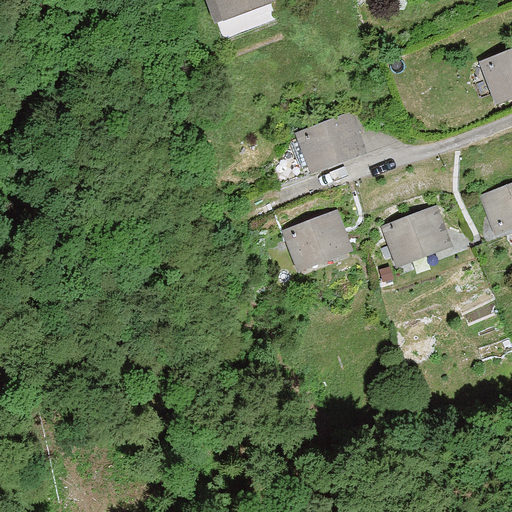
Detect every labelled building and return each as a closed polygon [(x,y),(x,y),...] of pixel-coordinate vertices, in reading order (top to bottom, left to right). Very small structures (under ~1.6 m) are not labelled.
[(205,0),(216,25),(279,1),(278,0),(205,0)] [(479,65),(495,112),(511,106),(511,54),(508,56),(479,65)] [(295,137),(312,182),(339,172),(368,159),(352,115),(323,128),(295,137)] [(480,197),(495,239),(511,233),(511,186),(507,188),(480,197)] [(380,228),(397,272),(426,263),(454,250),(438,207),(410,220),(380,228)] [(282,233),(298,276),(326,267),(354,256),(338,211),(310,225),(282,233)] [(391,269),(379,272),(383,284),(394,282),(391,269)]
